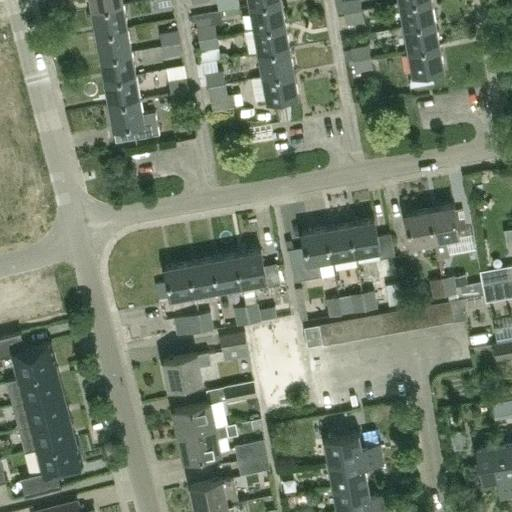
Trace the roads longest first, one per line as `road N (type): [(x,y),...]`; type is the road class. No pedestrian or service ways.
road 1 (residential): [(140,472),(82,243)]
road 2 (residential): [(78,227),(21,6)]
road 3 (residential): [(217,202),(180,0)]
road 4 (residential): [(360,175),(329,0)]
road 5 (residential): [(413,348),(446,511)]
road 6 (residential): [(505,148),(478,0)]
road 7 (residential): [(360,175),(505,148)]
road 8 (residential): [(217,202),(360,175)]
road 9 (residential): [(140,472),(0,507)]
road 10 (residential): [(78,227),(217,202)]
